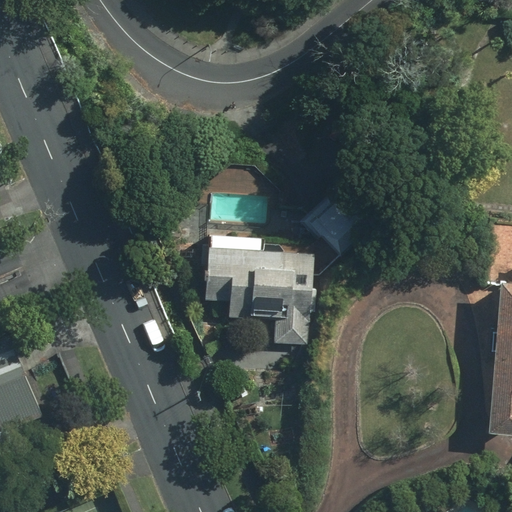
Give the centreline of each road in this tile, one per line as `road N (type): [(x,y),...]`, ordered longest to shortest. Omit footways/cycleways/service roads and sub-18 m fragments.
road 1 (tertiary): [(0,41),(198,511)]
road 2 (residential): [(99,0),(159,61),(206,80),(260,77),(298,58),(370,0)]
